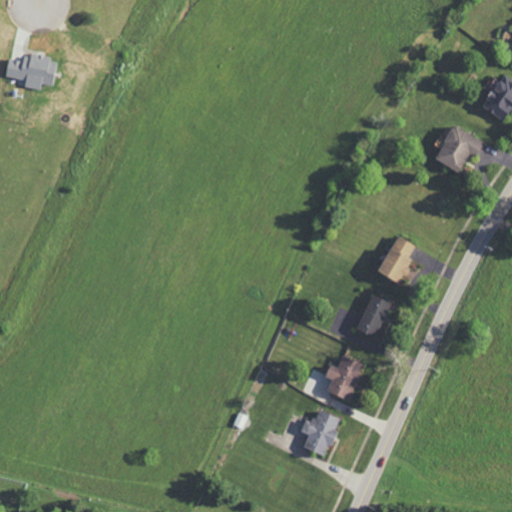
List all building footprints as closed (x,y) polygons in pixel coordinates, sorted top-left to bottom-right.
[(480,107),(502,120),(511,104),(511,81),(501,74),(480,107)] [(483,142),(451,124),(433,159),(457,173),(468,154),(475,157),(483,142)] [(416,248),(395,235),(374,272),(395,284),(416,248)] [(355,330),(374,339),(390,302),(371,294),(355,330)] [(362,364),(341,356),(337,368),(328,364),(324,377),(331,379),(326,392),(348,401),(362,364)] [(339,419),(316,410),(311,423),(304,420),(299,432),(307,435),(302,448),(324,457),(339,419)]
